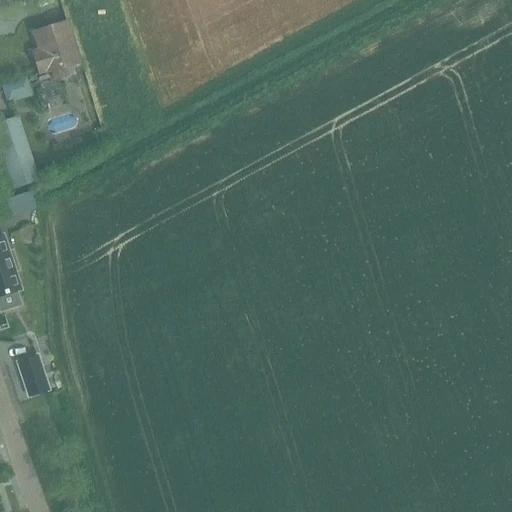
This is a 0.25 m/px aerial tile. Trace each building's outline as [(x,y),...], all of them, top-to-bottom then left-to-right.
[(0,0),(0,15),(19,9),(16,0),(0,0)] [(39,73),(46,71),(46,73),(50,72),(53,81),(67,76),(64,67),(79,62),(66,23),(33,33),(39,51),(33,53),(39,73)] [(11,97),(10,112),(25,113),(25,98),(11,97)] [(18,118),(0,124),(0,154),(12,190),(38,182),(18,118)] [(0,220),(10,217),(0,182),(0,220)] [(7,254),(2,237),(0,237),(0,296),(19,290),(13,272),(17,270),(12,253),(7,254)] [(37,357),(17,363),(28,397),(48,391),(37,357)]
